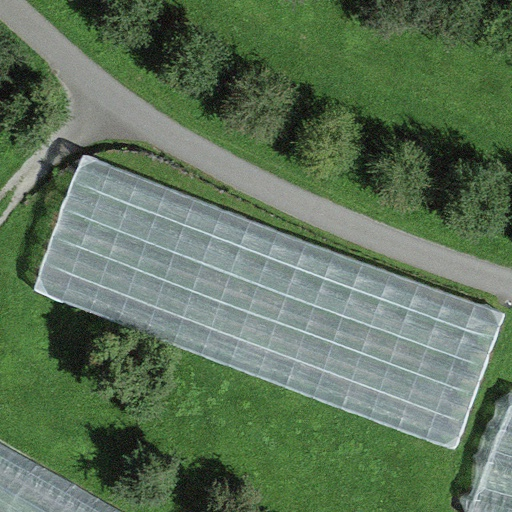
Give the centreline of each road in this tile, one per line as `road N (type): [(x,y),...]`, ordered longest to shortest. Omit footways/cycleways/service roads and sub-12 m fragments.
road 1 (track): [(511,268),(388,230),(191,139),(19,0)]
road 2 (track): [(0,231),(68,148),(139,97)]
